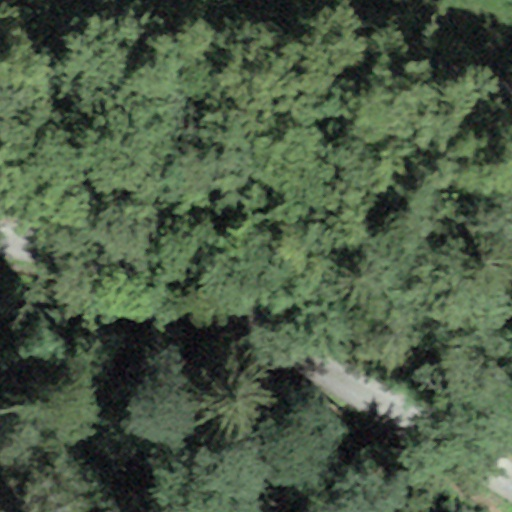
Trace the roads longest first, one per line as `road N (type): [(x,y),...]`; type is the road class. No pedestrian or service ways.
road 1 (unclassified): [(511,477),(198,306),(0,241)]
road 2 (unclassified): [(293,0),(451,80),(511,99)]
